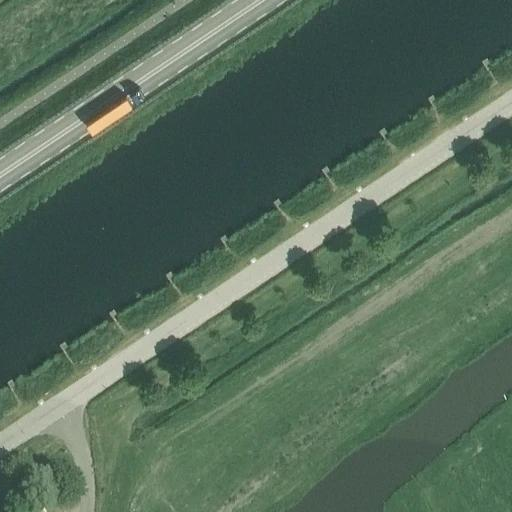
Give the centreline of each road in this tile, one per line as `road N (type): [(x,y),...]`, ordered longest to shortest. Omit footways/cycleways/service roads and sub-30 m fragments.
road 1 (unclassified): [(62,403),(511,103)]
road 2 (secondary): [(0,175),(262,0)]
